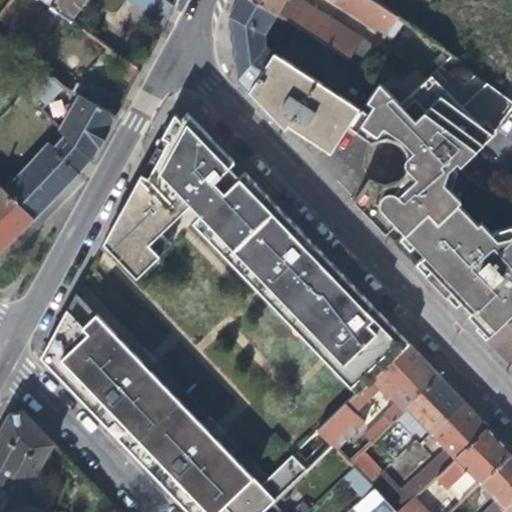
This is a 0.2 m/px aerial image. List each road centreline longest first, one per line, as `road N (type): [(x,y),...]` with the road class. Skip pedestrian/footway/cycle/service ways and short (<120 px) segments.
road 1 (residential): [(511,410),(172,51)]
road 2 (residential): [(17,339),(172,51)]
road 3 (residential): [(143,511),(3,367)]
